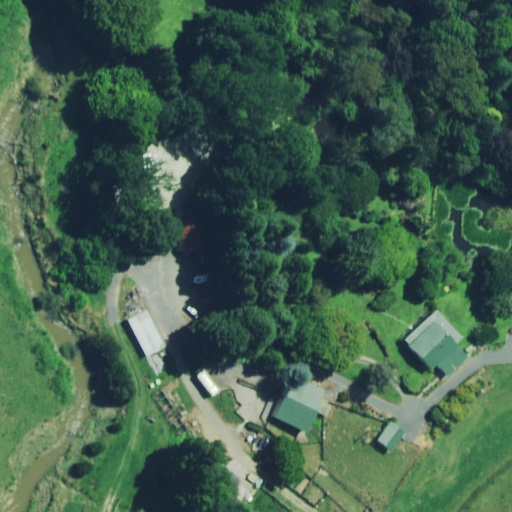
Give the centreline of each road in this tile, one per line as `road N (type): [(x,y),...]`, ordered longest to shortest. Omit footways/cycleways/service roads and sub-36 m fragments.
road 1 (track): [(89,0),(164,313),(220,373),(293,366),(403,415),(420,413),(481,355),(511,354)]
road 2 (track): [(420,413),(370,362),(293,366)]
